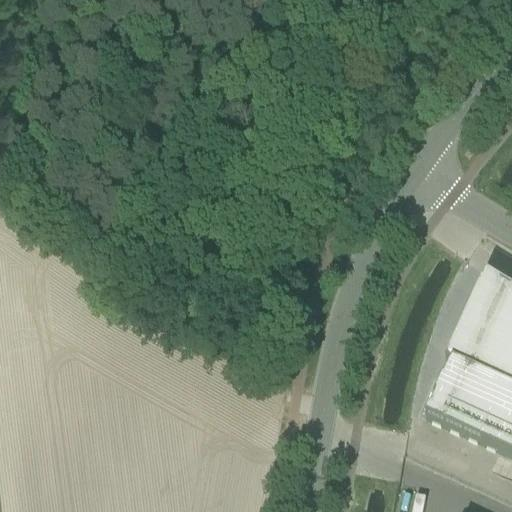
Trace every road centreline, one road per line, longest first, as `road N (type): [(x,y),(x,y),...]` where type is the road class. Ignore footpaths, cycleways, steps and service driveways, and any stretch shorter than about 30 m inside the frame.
road 1 (unclassified): [(307,511),(337,341),(380,230),(416,174)]
road 2 (unclassified): [(416,174),(511,57)]
